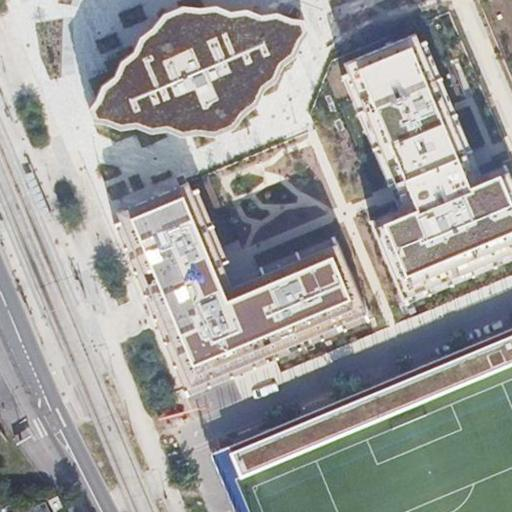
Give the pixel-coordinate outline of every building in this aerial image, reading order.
[(85,110),(89,122),(102,124),(116,130),(132,129),(147,134),(163,133),(178,138),(193,136),(210,139),(220,135),(229,131),(240,117),(253,109),(259,94),(271,85),(277,71),(290,62),(295,47),(304,38),(299,26),(286,24),(271,18),(255,20),(241,14),(226,16),(211,10),(195,12),(177,10),(158,18),(148,31),(136,40),(129,54),(117,64),(110,78),(98,87),(92,100),(85,110)] [(376,54),(340,69),(344,78),(338,81),(339,83),(349,105),(354,117),(355,120),(369,152),(369,153),(370,155),(384,187),(385,190),(387,189),(390,196),(397,212),(371,222),(369,223),(368,223),(371,230),(400,300),(404,307),(405,307),(406,306),(406,305),(412,303),(420,299),(426,297),(426,298),(428,297),(428,296),(434,294),(442,290),(447,288),(448,289),(450,289),(449,287),(455,285),(463,282),(469,279),(469,281),(471,280),(472,280),(471,278),(478,276),(485,272),(491,270),(491,272),(493,271),(493,269),(499,267),(507,264),(511,261),(511,193),(505,176),(502,170),(499,171),(479,179),(476,172),(474,173),(470,164),(468,157),(467,156),(466,155),(453,121),(452,120),(451,119),(444,101),(438,86),(437,83),(432,72),(423,50),(421,47),(415,50),(411,39),(376,54)] [(335,244),(332,237),(329,238),(329,239),(295,253),(295,252),(292,254),(292,255),(260,268),(260,267),(257,268),(258,269),(233,279),(229,270),(226,263),(227,262),(226,260),(225,260),(220,250),(211,228),(212,228),(211,225),(210,225),(196,192),(197,191),(196,188),(190,191),(186,183),(115,212),(119,221),(111,224),(112,226),(121,248),(122,251),(130,270),(131,272),(140,292),(141,295),(149,314),(150,317),(158,337),(159,339),(168,359),(168,361),(180,389),(183,396),(186,395),(208,386),(210,385),(229,377),(232,376),(231,375),(238,372),(245,369),(251,367),(252,368),(254,367),(254,366),(260,364),(268,361),(274,358),(274,359),(275,359),(277,358),(276,357),(283,354),(291,351),(296,349),(297,350),(299,349),(298,348),(305,346),(313,342),(319,340),(319,341),(321,340),(321,339),(327,336),(335,333),(341,330),(341,331),(344,331),(343,330),(350,327),(358,324),(364,321),(364,322),(367,321),(364,314),(335,244)] [(511,511),(511,342),(247,451),(209,467),(218,488),(227,511),(511,511)] [(50,511),(45,500),(23,510),(23,511),(50,511)]
